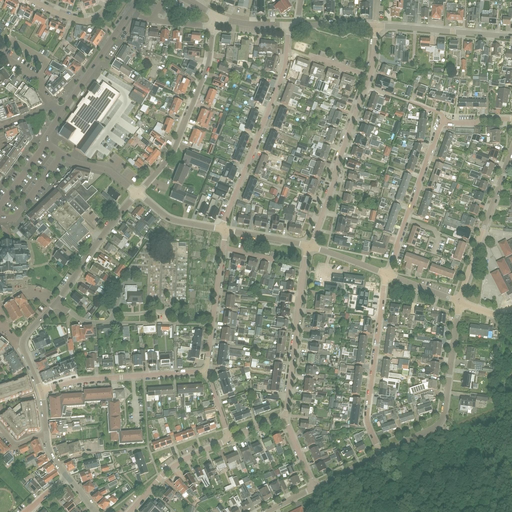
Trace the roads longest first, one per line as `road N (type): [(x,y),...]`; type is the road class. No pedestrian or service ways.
road 1 (residential): [(223,229),(293,25)]
road 2 (residential): [(380,454),(440,421),(458,301)]
road 3 (residential): [(137,193),(176,144),(207,67),(212,27)]
road 4 (residential): [(380,454),(366,411),(388,275)]
road 5 (residential): [(309,246),(369,76)]
road 6 (residential): [(283,416),(309,246)]
road 7 (residential): [(40,391),(80,380),(205,371)]
road 8 (residential): [(388,275),(444,122)]
road 9 (residential): [(458,301),(511,149)]
road 10 (residential): [(137,193),(43,141),(61,114)]
road 11 (residential): [(55,303),(137,193)]
road 12 (tertiary): [(511,36),(375,26)]
road 13 (residential): [(111,322),(177,322),(169,312),(114,314)]
road 14 (residential): [(61,114),(131,10)]
road 15 (residential): [(205,371),(222,247)]
road 16 (residential): [(130,511),(166,472),(229,439)]
